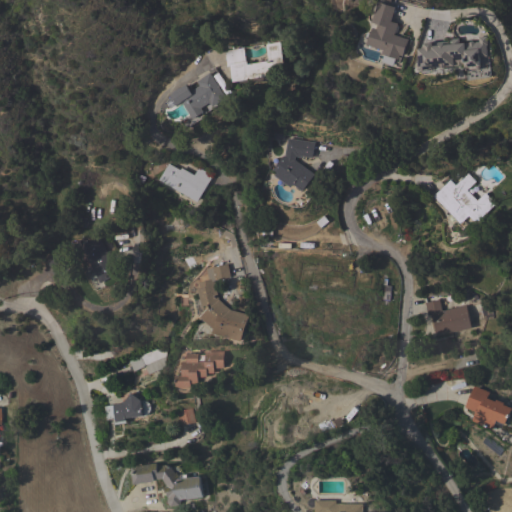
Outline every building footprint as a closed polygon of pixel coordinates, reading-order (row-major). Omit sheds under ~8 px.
[(376,28),(378,23),(372,22),(378,1),(396,7),(391,21),(398,23),(395,34),(409,39),(404,56),(401,55),(400,59),(382,54),(384,49),(367,44),(372,27),(376,28)] [(425,48),(425,43),(433,42),(434,45),(440,45),(440,44),(445,43),(445,44),(451,43),(450,38),(461,38),(461,43),(470,42),(471,40),(474,40),(476,41),(480,41),(480,36),(489,36),(490,45),(489,45),(490,56),(482,56),(483,65),(482,65),(483,68),(468,70),(468,66),(467,66),(467,64),(448,66),(442,67),(442,66),(435,67),(435,69),(420,70),(418,48),(425,48)] [(229,65),(226,66),(223,51),(242,47),(245,61),(246,61),(246,64),(267,60),(264,44),(277,41),(283,72),(232,82),(229,65)] [(226,97),(213,106),(210,102),(202,108),(204,111),(193,118),(182,101),(177,104),(176,103),(170,108),(166,101),(172,97),(170,94),(173,92),(172,91),(179,87),(179,88),(185,83),(190,91),(199,85),(196,81),(209,72),(226,97)] [(301,193),(291,186),(288,190),(280,184),(282,181),(274,175),(277,172),(273,169),(283,155),(285,155),(287,137),(314,142),(312,157),(300,155),(299,156),(295,156),(294,159),(314,174),(303,190),(301,193)] [(197,202),(158,180),(167,163),(179,169),(180,167),(193,175),(198,167),(212,175),(197,202)] [(433,196),(450,179),(455,185),(467,172),(476,181),(467,190),(477,200),(485,192),(496,203),(477,223),(469,215),(461,223),(433,196)] [(121,273),(103,283),(83,246),(85,245),(84,243),(90,240),(91,241),(100,236),(121,273)] [(66,263),(56,273),(46,263),(57,253),(66,263)] [(325,263),(325,270),(338,272),(336,287),(310,285),(310,286),(305,285),(305,286),(301,286),(301,285),(296,284),(298,260),(325,263)] [(228,263),(231,277),(215,280),(220,299),(232,309),(250,315),(245,332),(218,324),(215,329),(199,316),(205,313),(198,288),(201,287),(200,282),(210,279),(207,269),(228,263)] [(371,273),(370,287),(351,285),(352,271),(371,273)] [(439,298),(442,310),(466,305),(471,327),(437,335),(432,315),(428,316),(425,302),(439,298)] [(480,306),(490,304),(493,318),(483,320),(480,306)] [(140,355),(140,356),(155,348),(166,348),(165,366),(149,374),(145,365),(133,371),(129,361),(140,355)] [(225,351),(226,368),(216,368),(216,373),(209,373),(209,376),(200,377),(200,384),(193,384),(193,387),(180,387),(180,386),(178,386),(177,375),(184,375),(183,361),(188,361),(188,353),(198,353),(198,352),(207,352),(207,351),(225,351)] [(489,392),(487,398),(495,401),(495,399),(503,402),(503,404),(511,408),(505,424),(504,423),(502,426),(495,423),(492,429),(471,420),(475,411),(465,407),(474,386),(489,392)] [(115,404),(125,403),(132,393),(142,400),(145,400),(147,401),(149,403),(150,404),(151,407),(151,409),(150,412),(148,414),(146,415),(127,418),(128,423),(118,424),(115,404)] [(197,422),(182,426),(178,411),(193,407),(197,422)] [(156,463),(156,466),(165,465),(171,467),(174,473),(175,472),(180,479),(180,475),(186,474),(187,478),(200,476),(203,497),(188,500),(187,498),(181,499),(180,505),(171,506),(167,502),(168,497),(167,497),(165,486),(166,486),(162,478),(154,479),(155,481),(133,484),(131,467),(156,463)] [(366,503),(366,511),(319,511),(319,500),(340,500),(340,503),(366,503)]
